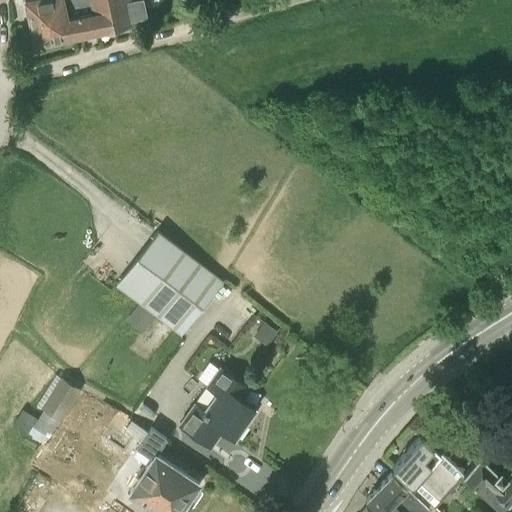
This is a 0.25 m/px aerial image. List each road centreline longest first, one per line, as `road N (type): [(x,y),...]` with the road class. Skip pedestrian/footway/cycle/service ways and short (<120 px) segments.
road 1 (secondary): [(312,511),(421,373),(511,313)]
road 2 (track): [(182,32),(221,67),(351,52)]
road 3 (track): [(144,42),(296,0)]
road 4 (residential): [(0,81),(144,42)]
